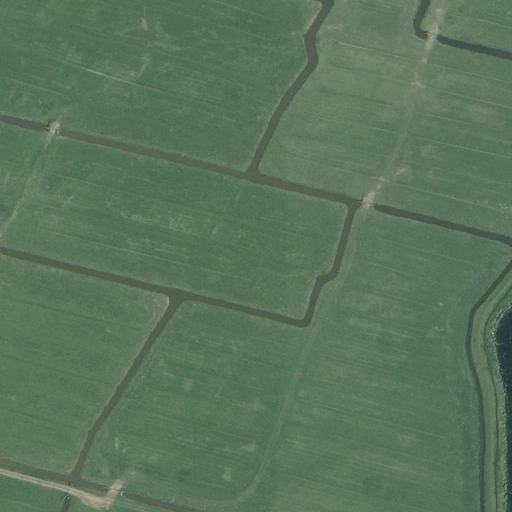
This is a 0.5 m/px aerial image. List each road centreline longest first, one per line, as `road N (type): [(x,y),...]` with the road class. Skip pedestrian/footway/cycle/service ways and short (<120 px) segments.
road 1 (track): [(434,29),(385,185),(367,201),(342,278),(307,339),(258,483),(240,505),(116,487),(107,499),(0,471)]
road 2 (track): [(54,121),(0,232)]
